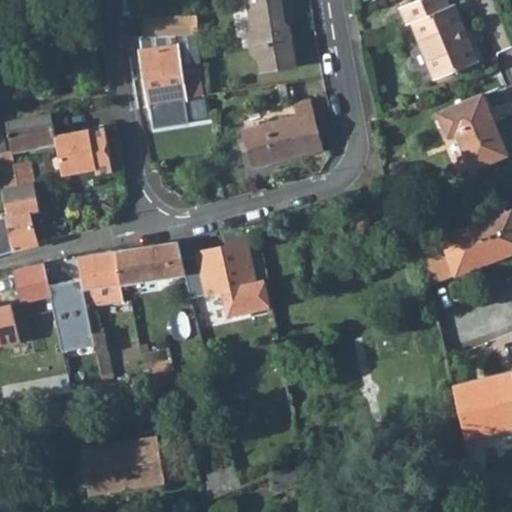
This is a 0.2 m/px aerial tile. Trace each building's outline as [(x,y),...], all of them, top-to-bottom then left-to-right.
[(295,65),(289,25),(287,14),(284,0),(247,0),(250,20),(256,23),(249,33),(252,53),(259,59),(261,71),(295,65)] [(408,24),(413,22),(435,79),(477,62),(454,4),(449,6),(446,0),(416,0),(401,6),(408,24)] [(197,15),(142,16),(143,35),(196,34),(198,34),(197,15)] [(143,51),(141,51),(149,104),(185,98),(179,65),(199,62),(200,61),(196,34),(143,35),(143,51)] [(185,98),(205,95),(199,62),(179,65),(185,98)] [(256,101),(280,98),(278,83),(254,87),(256,101)] [(456,132),(471,169),(507,154),(482,94),(437,113),(447,136),(456,132)] [(187,113),(185,98),(149,104),(152,118),(187,113)] [(298,115),(243,129),(252,167),(308,153),(306,145),(320,142),(309,99),(295,103),(298,115)] [(56,144),(54,134),(51,112),(6,120),(12,152),(56,144)] [(96,169),(97,173),(112,170),(104,126),(89,129),(89,127),(54,134),(56,144),(62,175),(80,172),(96,169)] [(5,135),(0,136),(0,166),(15,164),(14,156),(10,157),(9,150),(7,151),(5,135)] [(308,153),(322,150),(320,142),(306,145),(308,153)] [(40,208),(30,161),(15,164),(0,166),(0,171),(7,213),(8,216),(14,250),(38,243),(30,210),(40,208)] [(105,199),(100,207),(109,213),(114,204),(105,199)] [(476,224),(507,212),(505,206),(503,201),(471,213),(476,224)] [(456,275),(511,252),(511,210),(507,212),(476,224),(441,238),(438,230),(416,239),(428,283),(455,272),(456,275)] [(0,253),(14,250),(8,216),(0,217),(0,253)] [(246,240),(197,252),(198,254),(182,258),(185,273),(192,298),(223,290),(229,314),(271,305),(265,280),(256,282),(246,240)] [(116,250),(121,283),(185,273),(182,258),(177,241),(116,250)] [(93,306),(124,301),(121,284),(121,283),(116,250),(77,256),(81,278),(86,303),(92,302),(93,306)] [(49,284),(44,261),(13,269),(20,301),(52,293),(49,284)] [(49,284),(52,293),(64,352),(95,345),(92,334),(86,306),(86,303),(81,278),(49,284)] [(0,342),(19,339),(10,306),(0,307),(0,342)] [(103,385),(114,383),(104,332),(92,334),(95,345),(103,385)] [(141,353),(149,351),(147,338),(139,340),(141,353)] [(158,363),(161,374),(175,371),(172,360),(158,363)] [(161,374),(158,363),(148,365),(151,376),(153,375),(161,374)] [(511,370),(453,384),(466,438),(511,427),(511,370)] [(179,390),(175,371),(161,374),(153,375),(157,395),(179,390)] [(68,375),(68,374),(2,387),(5,405),(72,391),(68,375)] [(469,452),(511,441),(511,427),(466,438),(469,452)] [(84,486),(88,486),(89,494),(165,482),(158,435),(81,448),(85,466),(81,467),(77,470),(76,472),(76,475),(76,478),(76,480),(77,482),(80,485),(82,486),(84,486)] [(262,459),(235,470),(240,486),(268,475),(262,459)] [(302,464),(268,475),(274,492),(305,481),(302,464)] [(235,470),(233,466),(208,474),(210,483),(201,485),(205,497),(227,491),(240,486),(235,470)]
